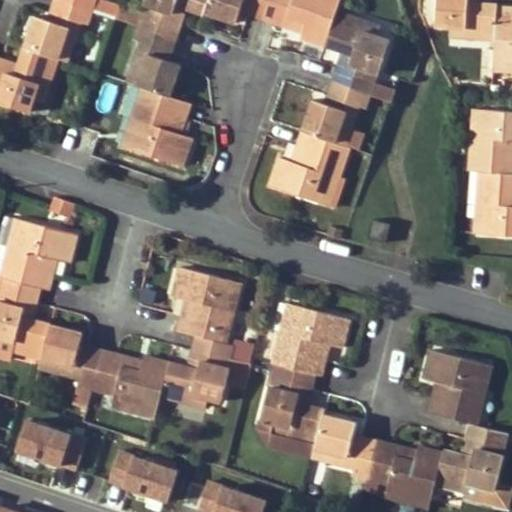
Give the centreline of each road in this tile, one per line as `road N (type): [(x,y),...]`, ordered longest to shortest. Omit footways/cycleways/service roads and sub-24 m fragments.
road 1 (residential): [(211,224),(393,280)]
road 2 (residential): [(211,224),(249,66)]
road 3 (residential): [(0,152),(136,200)]
road 4 (residential): [(393,280),(511,311)]
